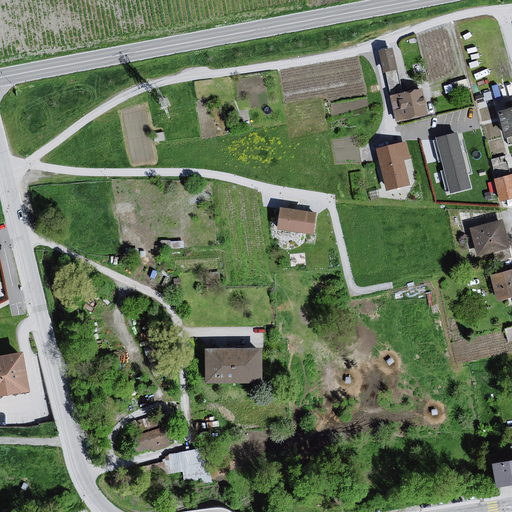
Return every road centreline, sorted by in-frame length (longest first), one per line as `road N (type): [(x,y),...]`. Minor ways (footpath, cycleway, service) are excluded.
road 1 (unclassified): [(4,169),(26,164),(136,90),(373,47),(437,22),(501,10)]
road 2 (tertiary): [(0,77),(418,0)]
road 3 (unclassified): [(110,511),(80,465),(4,169)]
